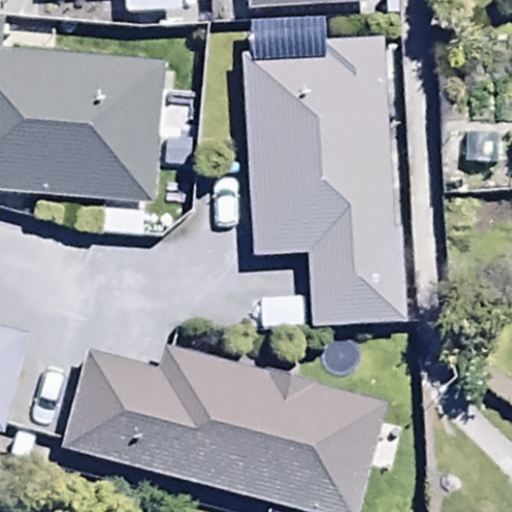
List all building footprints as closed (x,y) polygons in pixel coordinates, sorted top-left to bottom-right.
[(117,0),(118,26),(180,24),(179,0),(117,0)] [(241,0),(241,18),(379,17),(378,0),(241,0)] [(388,51),(328,54),(328,65),(239,71),(249,268),(305,265),(309,339),(403,334),(388,51)] [(0,208),(95,214),(93,241),(143,244),(150,142),(179,144),(182,100),(156,99),(158,63),(50,56),(50,68),(0,64),(0,208)] [(0,445),(1,446),(24,351),(0,344),(0,445)] [(388,421),(163,361),(158,381),(85,362),(59,465),(244,511),(363,511),(372,481),(391,486),(402,441),(384,436),(388,421)]
